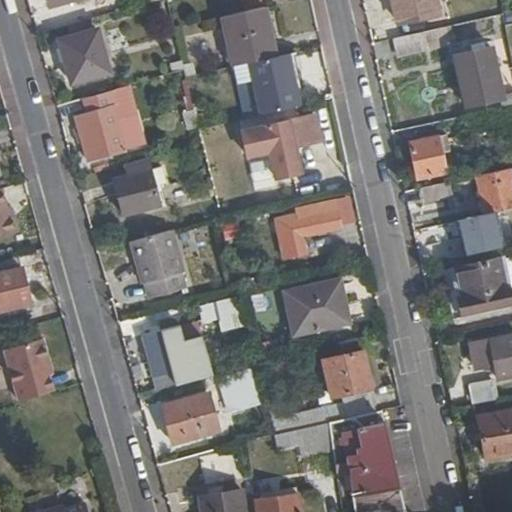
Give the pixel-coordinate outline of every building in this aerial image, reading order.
[(392,0),(398,25),(446,15),(443,0),(392,0)] [(276,56),(266,8),(221,18),(232,65),(245,62),(276,56)] [(452,46),(449,28),(394,40),(397,58),(452,46)] [(99,30),(61,41),(74,84),(111,74),(99,30)] [(472,105),(503,98),(491,50),(462,56),(472,105)] [(283,110),(299,107),(288,54),(276,56),(245,62),(257,116),(283,110)] [(466,106),(472,105),(462,56),(455,57),(466,106)] [(505,110),(511,107),(511,96),(503,98),(505,110)] [(127,149),(130,149),(139,146),(127,104),(115,107),(127,149)] [(95,176),(123,168),(119,152),(127,149),(115,107),(78,118),(95,176)] [(511,141),(511,114),(461,125),(464,145),(503,136),(504,143),(511,141)] [(293,126),(246,137),(251,159),(274,154),(279,180),(305,174),(293,126)] [(438,143),(407,150),(416,187),(446,181),(438,143)] [(123,168),(135,164),(130,149),(127,149),(119,152),(123,168)] [(156,172),(153,160),(136,165),(139,176),(121,181),(130,216),(166,206),(156,173),(156,172)] [(511,174),(475,182),(483,221),(511,214),(511,174)] [(0,189),(0,239),(19,234),(18,231),(21,226),(18,218),(13,215),(11,207),(5,188),(0,189)] [(448,188),(418,195),(421,210),(451,203),(448,188)] [(301,214),(281,220),(290,259),(311,254),(308,238),(347,230),(341,202),(301,212),(301,214)] [(225,239),(240,235),(236,218),(221,222),(225,239)] [(177,231),(135,243),(146,285),(150,284),(155,300),(190,289),(186,275),(189,274),(177,231)] [(22,257),(4,262),(0,263),(0,316),(36,305),(22,257)] [(477,268),(451,273),(455,291),(461,322),(511,311),(511,300),(504,262),(477,268)] [(345,282),(290,296),(300,339),(354,326),(345,282)] [(452,324),(461,322),(455,291),(445,293),(452,324)] [(216,336),(243,330),(235,294),(208,300),(216,336)] [(176,376),(179,386),(217,376),(206,339),(188,344),(183,326),(146,335),(158,380),(176,376)] [(511,339),(471,348),(476,372),(496,368),(500,382),(511,379),(511,339)] [(25,403),(60,392),(55,376),(52,366),(55,365),(48,342),(10,354),(25,403)] [(350,420),(335,424),(304,430),(308,457),(339,452),(337,438),(348,435),(359,499),(395,493),(402,484),(402,482),(390,412),(380,414),(376,397),(376,394),(368,357),(328,365),(336,403),(346,402),(350,420)] [(470,391),(474,412),(501,406),(499,396),(496,385),(470,391)] [(511,401),(511,394),(499,396),(501,406),(511,403),(511,401)] [(200,399),(169,407),(178,442),(209,434),(200,399)] [(511,417),(481,425),(490,467),(511,462),(511,417)] [(95,511),(89,486),(36,503),(38,511),(95,511)] [(254,511),(250,490),(207,498),(210,511),(254,511)] [(395,493),(359,499),(361,511),(382,511),(397,509),(395,493)] [(262,501),(263,511),(305,511),(303,495),(262,501)]
